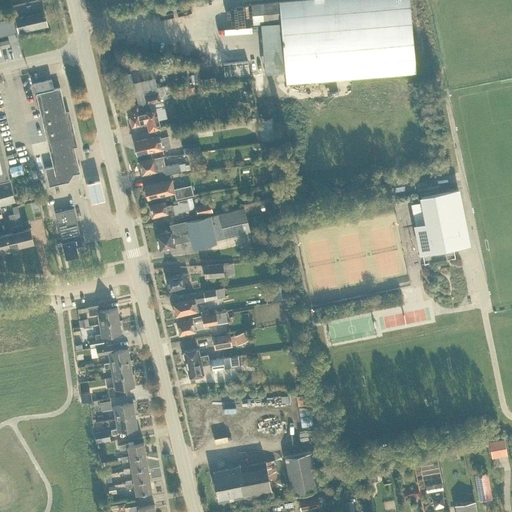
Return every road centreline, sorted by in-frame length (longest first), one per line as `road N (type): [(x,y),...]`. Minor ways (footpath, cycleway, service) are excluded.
road 1 (tertiary): [(194,511),(138,276)]
road 2 (tertiary): [(138,276),(84,49)]
road 3 (residential): [(0,287),(67,289),(138,276)]
